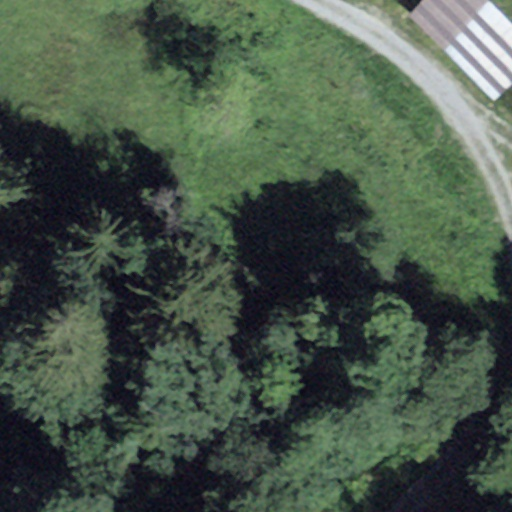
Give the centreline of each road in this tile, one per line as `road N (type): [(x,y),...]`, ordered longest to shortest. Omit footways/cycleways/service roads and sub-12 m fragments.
road 1 (track): [(314,0),(427,76),(457,110),(511,219)]
road 2 (track): [(511,366),(461,457),(416,511)]
